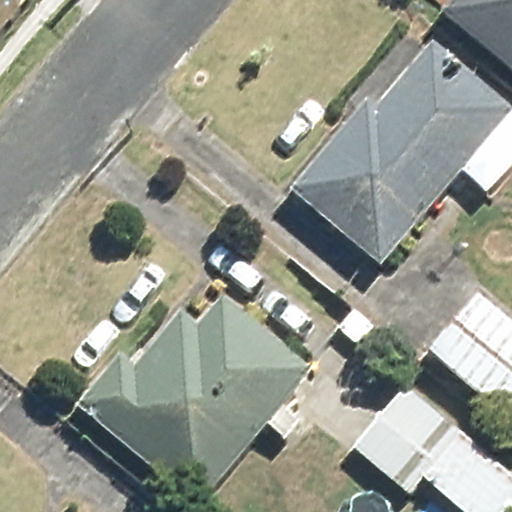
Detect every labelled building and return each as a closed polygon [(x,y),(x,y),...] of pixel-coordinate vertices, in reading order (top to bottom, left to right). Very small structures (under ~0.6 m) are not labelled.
[(511,0),(432,0),(423,12),(511,85),(511,0)] [(422,43),(286,202),(375,277),(511,119),(422,43)] [(511,422),(511,330),(474,299),(425,358),(509,426),(511,422)] [(74,412),(195,511),(201,511),(312,379),(216,300),(192,330),(177,318),(130,375),(115,363),(74,412)] [(511,511),(511,488),(398,394),(350,453),(406,499),(419,484),(453,511),(511,511)]
